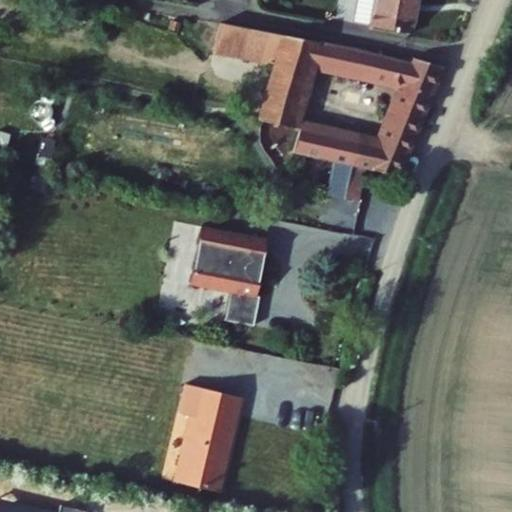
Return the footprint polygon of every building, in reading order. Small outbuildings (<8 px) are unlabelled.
[(382,0),(368,0),(360,39),(374,42),(382,0)] [(438,0),(382,0),(374,42),(412,50),(421,7),(436,10),(438,0)] [(443,75),(402,67),(400,76),(254,47),(249,77),(273,84),(265,122),(293,127),(300,86),(394,105),(385,145),(300,129),(294,163),(396,186),(443,75)] [(299,169),(292,199),(358,215),(365,185),(299,169)] [(187,224),(180,283),(222,288),(219,316),(247,320),(251,290),(247,289),(254,232),(187,224)] [(176,412),(189,413),(180,480),(225,485),(228,457),(226,457),(228,443),(230,444),(237,389),(180,382),(176,412)]
